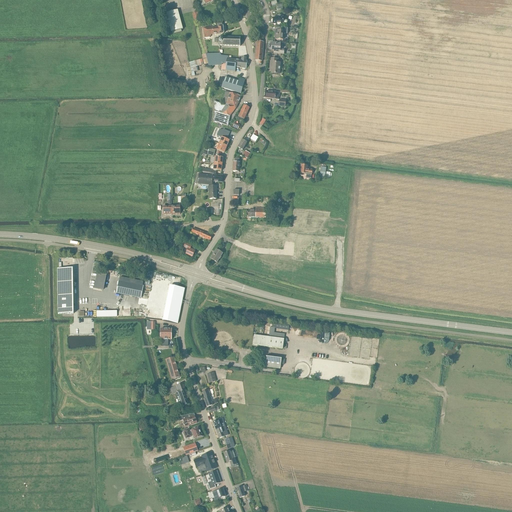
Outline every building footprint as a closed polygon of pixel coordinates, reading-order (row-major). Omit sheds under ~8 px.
[(171,32),(172,32),(173,34),(182,32),(181,30),(183,29),(178,10),(166,13),(171,32)] [(211,35),(224,34),(223,27),(203,29),(205,38),(210,38),(210,36),(211,36),(211,35)] [(282,31),(275,31),(275,40),(283,40),(283,34),(287,34),(288,28),(282,28),(282,31)] [(218,38),(218,45),(219,45),(219,46),(240,46),(240,38),(219,37),(219,38),(218,38)] [(257,41),(255,61),(259,61),(259,64),(262,64),(262,62),(264,42),(257,41)] [(284,55),(284,50),(280,50),(281,43),(272,42),(271,51),(276,51),(276,54),(277,54),(284,55)] [(199,66),(206,65),(209,64),(209,65),(222,64),(221,70),(234,72),(234,69),(236,60),(231,59),(231,56),(228,56),(221,56),(220,54),(206,55),(202,56),(203,59),(198,60),(199,66)] [(236,60),(234,69),(238,69),(239,68),(246,69),(247,61),(246,61),(247,58),(242,57),(241,60),(236,60)] [(272,66),(271,73),(271,74),(279,74),(280,63),(278,63),(278,59),(271,59),(270,66),(272,66)] [(194,62),(187,63),(190,76),(194,76),(193,72),(197,72),(196,66),(195,66),(194,62)] [(222,88),(241,94),(245,79),(239,78),(238,81),(225,77),(222,88)] [(280,97),(280,93),(266,91),(265,98),(278,100),(279,97),(280,97)] [(214,101),(214,110),(215,117),(213,122),(228,126),(230,117),(236,108),(238,104),(240,96),(230,93),(229,98),(228,98),(227,100),(228,100),(227,105),(226,106),(214,101)] [(244,120),(250,108),(244,105),(238,117),(239,117),(238,119),(243,121),(244,119),(244,120)] [(219,130),(217,136),(221,138),(219,144),(223,146),(227,147),(229,141),(227,140),(230,132),(223,130),(222,131),(219,130)] [(242,150),(246,143),(242,140),(238,147),(242,150)] [(219,144),(217,150),(224,153),(227,147),(223,146),(219,144)] [(222,171),(222,165),(214,164),(213,170),(202,169),(202,172),(210,173),(209,173),(216,174),(216,170),(222,171)] [(311,179),(312,170),(307,169),(308,166),(301,165),(300,173),(306,174),(306,178),(311,179)] [(198,174),(198,184),(212,185),(212,182),(222,182),(223,176),(198,174)] [(217,186),(207,186),(207,192),(205,192),(205,195),(209,195),(209,200),(217,199),(217,186)] [(163,215),(171,215),(171,206),(163,206),(163,215)] [(171,206),(171,215),(180,214),(180,206),(171,206)] [(249,210),(248,218),(255,218),(265,218),(266,213),(266,208),(265,208),(255,208),(255,210),(249,210)] [(202,237),(209,241),(210,241),(212,236),(204,232),(193,228),(191,233),(202,237)] [(177,242),(179,238),(187,241),(188,242),(186,244),(185,248),(188,250),(186,254),(192,257),(195,251),(190,249),(191,247),(189,246),(191,243),(192,240),(188,238),(189,236),(182,233),(182,232),(179,231),(178,234),(175,232),(171,240),(174,241),(170,250),(175,252),(179,243),(177,242)] [(223,254),(216,250),(210,259),(217,263),(223,254)] [(73,313),(72,269),(57,269),(58,314),(73,313)] [(97,273),(94,289),(101,290),(104,274),(97,273)] [(141,298),(143,286),(119,281),(116,293),(141,298)] [(169,286),(162,321),(178,324),(184,289),(169,286)] [(172,329),(161,329),(161,340),(160,346),(168,346),(168,341),(167,341),(167,340),(171,340),(172,329)] [(253,345),(283,349),(284,339),(254,335),(253,345)] [(280,369),(281,359),(266,357),(264,367),(280,369)] [(166,360),(172,379),(180,377),(174,358),(166,360)] [(213,372),(207,374),(210,383),(216,381),(213,372)] [(180,407),(189,404),(184,391),(185,391),(183,384),(175,387),(170,389),(173,395),(176,394),(180,407)] [(202,392),(205,399),(204,399),(207,407),(212,405),(209,397),(210,397),(207,390),(202,392)] [(180,421),(181,421),(183,420),(184,422),(183,423),(184,425),(185,426),(189,425),(197,423),(195,417),(189,419),(188,415),(178,417),(180,421)] [(222,419),(213,422),(216,430),(225,427),(222,419)] [(219,438),(224,437),(228,435),(225,427),(221,428),(216,430),(219,438)] [(191,436),(193,436),(194,439),(202,437),(199,428),(191,430),(191,431),(190,431),(189,429),(183,431),(186,439),(191,437),(191,436)] [(228,438),(224,440),(226,445),(228,449),(231,448),(232,448),(233,447),(234,447),(235,447),(235,446),(232,438),(232,437),(231,438),(230,438),(229,438),(228,438)] [(183,448),(186,456),(198,452),(195,444),(183,448)] [(229,451),(224,453),(227,462),(229,462),(231,466),(232,468),(237,466),(236,464),(237,464),(235,458),(235,457),(233,453),(233,451),(229,451)] [(202,458),(194,461),(196,468),(205,465),(207,472),(216,469),(211,453),(210,453),(202,456),(202,458)] [(217,471),(208,474),(209,477),(211,481),(212,484),(212,485),(209,486),(210,490),(216,488),(215,485),(221,483),(217,471)] [(245,496),(243,493),(248,491),(246,485),(236,489),(239,498),(245,496)] [(216,491),(212,492),(214,498),(213,499),(214,501),(219,500),(219,499),(226,497),(223,489),(216,491)]
